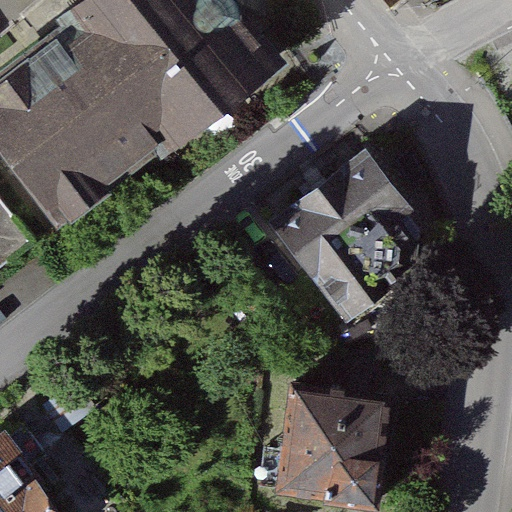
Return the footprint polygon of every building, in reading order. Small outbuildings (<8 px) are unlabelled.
[(63,0),(0,48),(0,151),(54,222),(263,65),(213,0),(63,0)] [(385,0),(386,0),(424,26),(454,0),(385,0)] [(280,219),(357,326),(447,261),(370,154),(280,219)] [(0,266),(33,241),(0,198),(0,266)] [(392,402),(286,391),(274,499),(380,511),(392,402)] [(89,511),(30,411),(0,428),(0,511),(89,511)]
